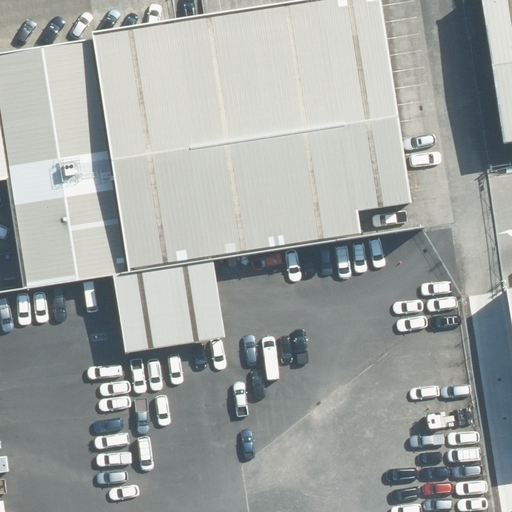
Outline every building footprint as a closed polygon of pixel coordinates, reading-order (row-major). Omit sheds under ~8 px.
[(376,0),(313,0),(92,35),(130,271),(210,258),(355,235),(351,212),(409,203),(376,0)] [(511,0),(479,0),(503,144),(511,142),(511,0)] [(110,274),(130,271),(92,38),(0,52),(0,130),(25,287),(110,274)] [(210,258),(130,271),(110,274),(123,356),(223,340),(210,258)] [(511,290),(503,292),(511,345),(511,290)]
